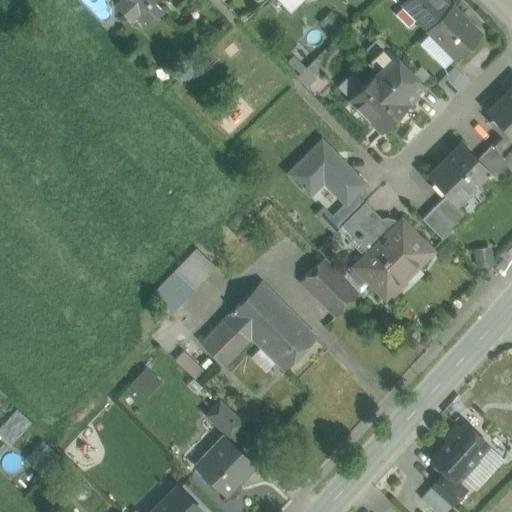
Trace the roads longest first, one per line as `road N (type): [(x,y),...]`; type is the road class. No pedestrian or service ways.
road 1 (secondary): [(496,311),(316,511)]
road 2 (residential): [(398,169),(511,55)]
